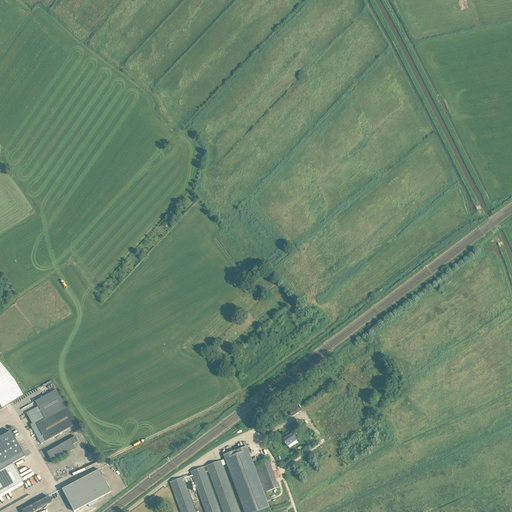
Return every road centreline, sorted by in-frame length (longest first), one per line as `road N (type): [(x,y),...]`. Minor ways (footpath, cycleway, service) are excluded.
road 1 (track): [(105,461),(240,388)]
road 2 (unclassified): [(127,511),(214,449),(254,432)]
